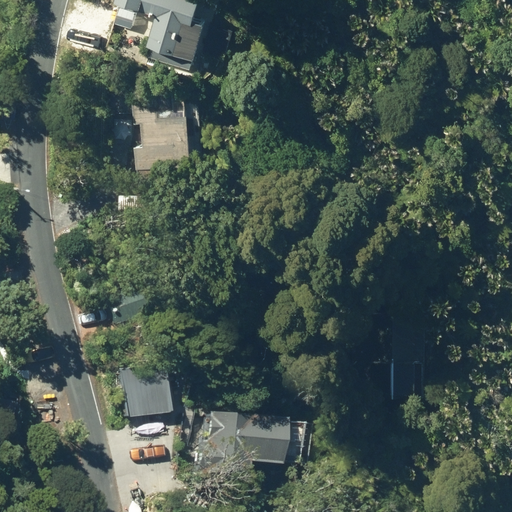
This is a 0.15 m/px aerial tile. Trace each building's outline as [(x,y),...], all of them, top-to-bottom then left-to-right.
[(117,0),(118,0),(176,16),(179,0),(117,0)] [(138,146),(142,191),(211,185),(206,112),(176,114),(174,93),(145,94),(145,78),(112,77),(112,110),(137,111),(138,122),(144,122),(146,146),(138,146)] [(376,357),(376,391),(423,391),(422,355),(429,355),(429,314),(381,314),(381,357),(376,357)] [(152,364),(126,365),(129,404),(155,402),(152,364)] [(21,409),(23,429),(64,425),(62,405),(21,409)] [(191,484),(240,488),(242,467),(272,471),(276,425),(202,418),(200,445),(194,444),(191,484)]
